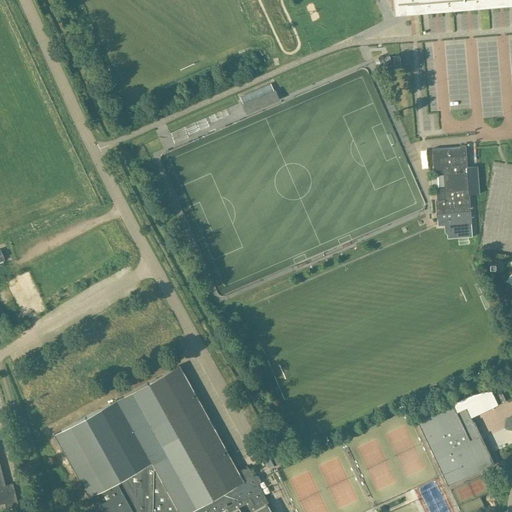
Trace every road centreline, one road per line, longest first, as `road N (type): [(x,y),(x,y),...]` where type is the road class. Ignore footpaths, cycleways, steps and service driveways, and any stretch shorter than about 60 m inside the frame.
road 1 (residential): [(153,265),(24,0)]
road 2 (residential): [(252,446),(153,265)]
road 3 (residential): [(153,265),(0,355)]
